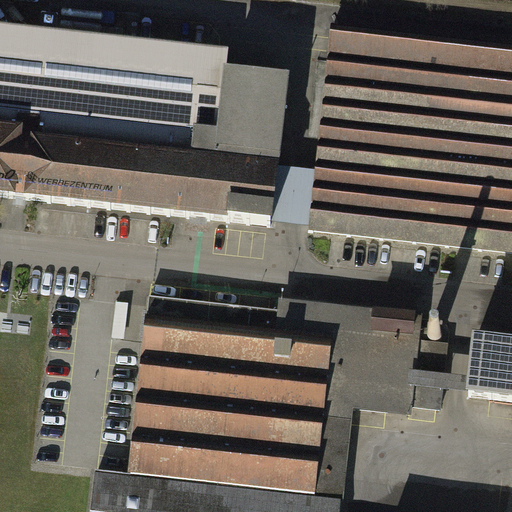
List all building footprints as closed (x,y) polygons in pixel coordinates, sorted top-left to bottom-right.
[(0,201),(275,231),(281,169),(291,78),(227,71),(229,54),(0,28),(0,201)] [(511,52),(334,34),(318,173),(312,236),(511,257),(511,52)] [(312,236),(318,173),(296,171),(281,169),(275,231),(289,233),(312,236)] [(129,478),(316,499),(324,420),(354,423),(355,413),(413,420),(416,388),(440,390),(441,375),(448,376),(451,346),(422,343),(425,314),(281,298),(279,312),(149,298),(148,305),(129,478)] [(511,338),(478,335),(471,395),(511,399),(511,338)] [(316,499),(129,478),(96,475),(91,511),(341,511),(343,502),(316,499)]
